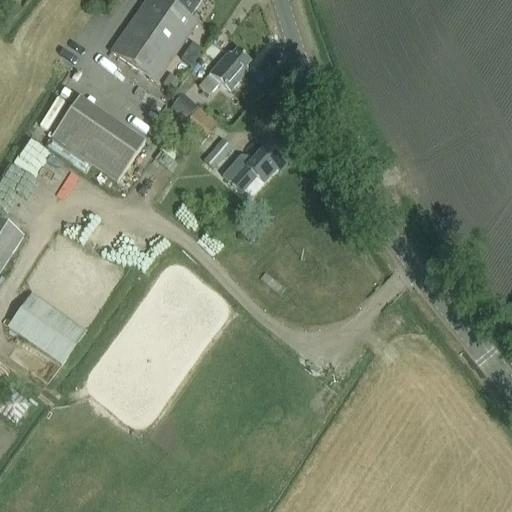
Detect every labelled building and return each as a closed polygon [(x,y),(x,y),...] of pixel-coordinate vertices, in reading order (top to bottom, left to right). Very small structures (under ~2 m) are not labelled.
[(190,20),(203,0),(148,0),(110,55),(155,87),(198,25),(190,20)] [(11,2),(0,14),(0,18),(9,27),(23,12),(11,2)] [(245,70),(250,64),(237,52),(232,58),(228,55),(209,78),(199,90),(209,98),(219,86),(229,95),(248,73),(245,70)] [(170,77),(163,88),(174,95),(181,85),(170,77)] [(74,97),(48,142),(117,183),(144,138),(74,97)] [(199,111),(196,115),(182,132),(201,148),(218,127),(199,111)] [(222,142),(204,163),(214,172),(232,151),(222,142)] [(241,196),(244,193),(252,200),(276,172),(280,176),(291,163),(269,144),(249,166),(240,158),(222,179),(241,196)] [(161,153),(173,163),(179,157),(166,147),(161,153)] [(0,275),(24,239),(0,223),(0,275)] [(86,335),(32,296),(8,330),(63,369),(86,335)]
